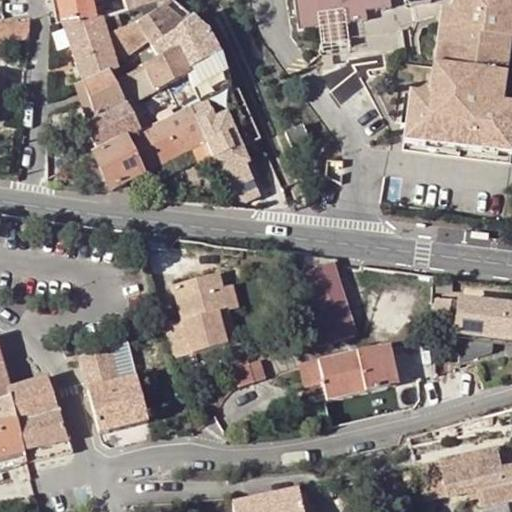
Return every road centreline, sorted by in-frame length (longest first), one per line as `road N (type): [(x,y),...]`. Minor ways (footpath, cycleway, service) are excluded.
road 1 (unclassified): [(0,319),(19,347),(70,386),(86,454),(97,467),(163,455),(252,459),(350,445),(511,396)]
road 2 (tertiary): [(511,266),(28,204)]
road 3 (residential): [(36,0),(28,204)]
